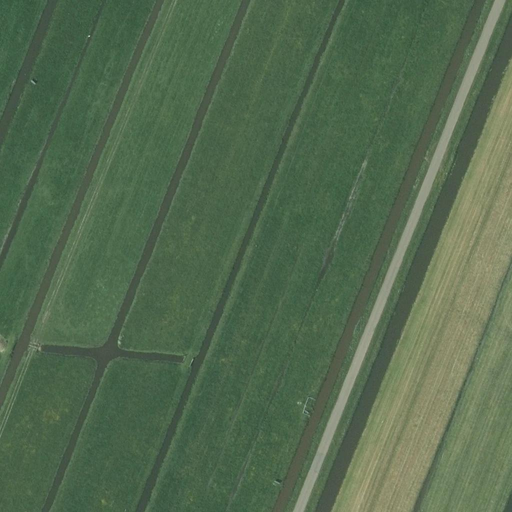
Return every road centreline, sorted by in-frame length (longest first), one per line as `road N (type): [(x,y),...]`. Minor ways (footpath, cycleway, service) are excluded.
road 1 (unclassified): [(296,511),(500,0)]
road 2 (track): [(0,429),(170,0)]
